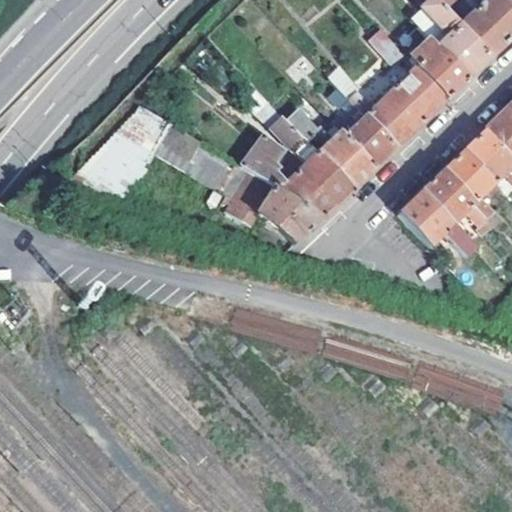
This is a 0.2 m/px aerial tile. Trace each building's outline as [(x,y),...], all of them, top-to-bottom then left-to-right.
[(411,23),(436,50),(467,84),(472,79),(481,70),(491,62),(434,0),(431,0),(423,8),(420,11),(422,13),(411,23)] [(431,0),(415,0),(423,8),(431,0)] [(460,0),(434,0),(491,62),(511,41),(511,13),(500,0),(489,0),(474,14),(460,0)] [(511,0),(500,0),(511,13),(511,0)] [(391,45),(381,34),(371,43),(395,67),(404,58),(391,45)] [(398,39),(391,45),(404,58),(410,53),(398,39)] [(436,50),(415,71),(447,103),(461,89),(467,84),(436,50)] [(373,111),(356,93),(348,102),(365,119),(396,152),(412,136),(424,125),(447,103),(415,71),(373,111)] [(328,81),(348,102),(356,93),(337,73),(328,81)] [(318,90),(339,111),(348,102),(328,81),(318,90)] [(281,120),(250,87),(236,101),(254,120),(256,117),(269,131),(281,120)] [(339,111),(355,128),(365,119),(348,102),(339,111)] [(511,107),(503,117),(485,134),(511,163),(511,107)] [(294,115),(285,123),(305,145),(314,137),(294,115)] [(355,128),(343,139),(374,173),(392,156),(396,152),(365,119),(355,128)] [(281,120),(269,131),(294,157),(306,146),(305,145),(285,123),(281,120)] [(240,171),(175,129),(155,160),(230,204),(224,216),(242,227),(249,215),(270,226),(276,230),(280,234),(295,248),(313,231),(322,222),(240,171)] [(511,163),(485,134),(478,140),(463,155),(494,189),(505,178),(511,185),(511,163)] [(325,149),(317,158),(352,193),(357,189),(364,182),(374,173),(343,139),(340,136),(325,149)] [(305,145),(306,146),(317,158),(325,149),(314,137),(305,145)] [(264,141),(240,171),(322,222),(339,206),(352,193),(317,158),(306,169),(287,186),(275,177),(279,172),(274,168),(283,156),(264,141)] [(306,146),(294,157),(306,169),(317,158),(306,146)] [(452,166),(442,175),(485,224),(493,217),(480,203),(494,189),(463,155),(452,166)] [(485,224),(442,175),(424,192),(420,196),(451,229),(465,217),(479,231),(485,224)] [(451,229),(420,196),(402,213),(398,217),(430,250),(444,237),(457,250),(465,244),(451,229)]
